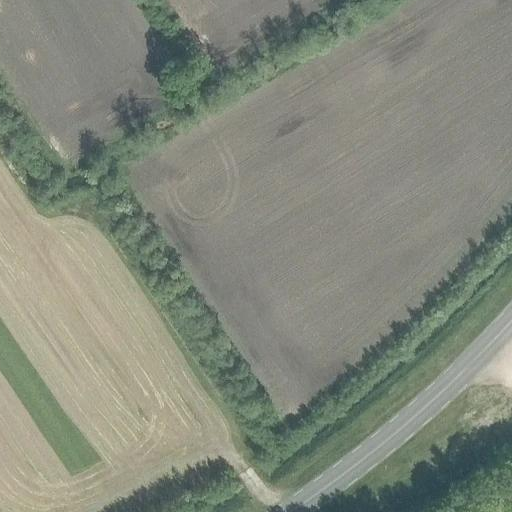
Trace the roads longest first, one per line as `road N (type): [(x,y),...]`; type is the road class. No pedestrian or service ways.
road 1 (residential): [(283,511),(20,184),(6,193)]
road 2 (tertiary): [(511,320),(403,425),(292,511)]
